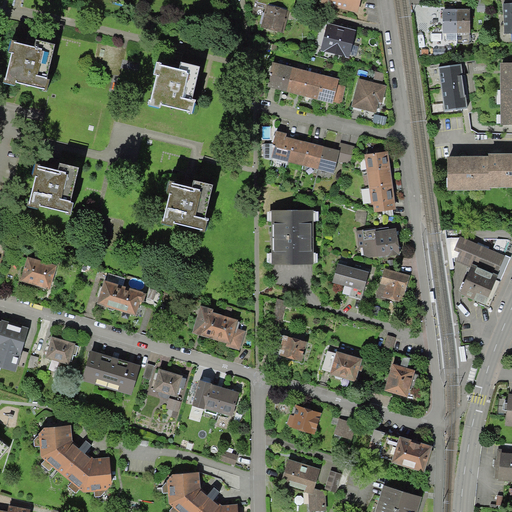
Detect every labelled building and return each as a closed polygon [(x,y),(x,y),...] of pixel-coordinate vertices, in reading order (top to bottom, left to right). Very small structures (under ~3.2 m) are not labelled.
[(320,0),(320,4),(357,12),(360,0),(320,0)] [(511,5),(503,6),(504,37),(511,36),(511,5)] [(289,11),(267,6),(262,29),(283,34),(289,11)] [(472,12),(445,13),(446,35),(458,35),(459,46),(473,45),(472,12)] [(358,32),(329,26),(323,52),(352,58),(358,32)] [(41,51),(21,46),(13,85),(52,94),(62,49),(43,44),(41,51)] [(341,80),(274,64),(268,88),(335,105),(341,80)] [(511,64),(502,65),(503,126),(511,126),(511,64)] [(185,72),(168,68),(159,105),(197,114),(208,70),(187,65),(185,72)] [(464,66),(441,69),(447,114),(470,110),(464,66)] [(389,87),(361,80),(354,107),(383,114),(389,87)] [(339,152),(278,137),(272,159),(336,175),(339,163),(354,167),(359,148),(341,143),(339,152)] [(487,153),(487,184),(511,184),(511,150),(487,150),(487,153)] [(390,153),(368,156),(375,214),(397,211),(390,153)] [(487,153),(446,154),(446,187),(487,187),(487,184),(487,153)] [(64,172),(44,168),(35,209),(77,218),(86,170),(65,166),(64,172)] [(198,190),(178,185),(168,223),(208,233),(220,188),(200,183),(198,190)] [(316,211),(276,211),(275,266),(316,266),(316,211)] [(398,230),(376,232),(379,259),(402,257),(398,230)] [(509,259),(461,237),(455,250),(460,253),(455,262),(470,269),(460,292),(488,305),(501,277),(509,259)] [(59,268),(29,258),(21,283),(51,293),(59,268)] [(374,276),(341,266),(335,284),(368,295),(374,276)] [(414,277),(385,270),(378,298),(407,305),(414,277)] [(145,293),(106,282),(99,305),(138,317),(145,293)] [(286,307),(277,305),(272,323),(281,325),(286,307)] [(215,310),(203,306),(194,333),(228,344),(226,348),(241,352),(247,331),(240,329),(242,322),(214,313),(215,310)] [(29,328),(0,318),(0,367),(15,372),(29,328)] [(396,339),(387,337),(383,351),(391,354),(396,339)] [(309,344),(289,338),(283,358),(303,363),(309,344)] [(78,347),(53,340),(47,359),(72,366),(78,347)] [(322,370),(331,372),(330,375),(355,382),(362,359),(337,351),(336,353),(327,351),(322,370)] [(142,368),(93,354),(86,381),(135,394),(142,368)] [(39,357),(31,355),(27,368),(35,371),(39,357)] [(472,363),(467,383),(473,385),(479,365),(472,363)] [(420,372),(395,365),(387,391),(412,398),(420,372)] [(185,377),(162,370),(155,391),(178,398),(185,377)] [(232,416),(239,392),(212,384),(212,383),(200,380),(192,405),(204,409),(205,408),(232,416)] [(323,415),(295,406),(288,427),(317,436),(323,415)] [(356,425),(338,421),(333,440),(351,444),(356,425)] [(74,442),(72,426),(41,428),(43,457),(85,493),(114,490),(111,458),(95,459),(74,442)] [(433,448),(403,438),(394,464),(425,474),(433,448)] [(0,457),(9,447),(0,439),(0,457)] [(239,456),(223,451),(220,461),(235,466),(239,456)] [(511,455),(502,455),(500,481),(511,482),(511,455)] [(322,471),(289,461),(281,485),(310,496),(310,511),(326,511),(326,493),(316,492),(322,471)] [(203,491),(202,471),(168,474),(171,505),(178,511),(239,511),(239,505),(224,507),(203,491)] [(341,475),(330,471),(324,490),(336,494),(341,475)] [(419,511),(424,498),(385,486),(377,511),(419,511)]
